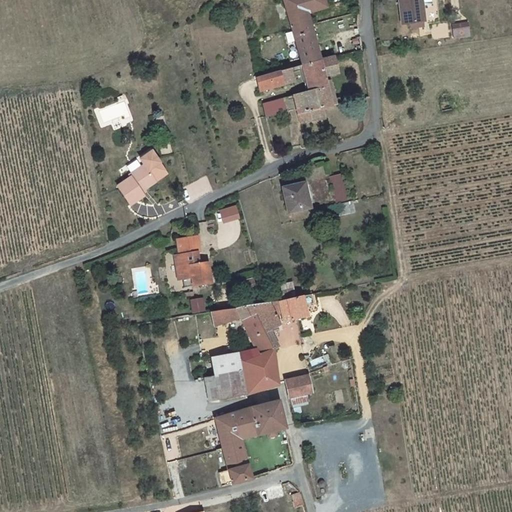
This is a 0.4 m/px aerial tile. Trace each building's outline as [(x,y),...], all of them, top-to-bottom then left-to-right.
[(329,7),(327,0),(296,0),(287,2),(303,67),(317,64),(304,13),(329,7)] [(401,0),(405,28),(413,27),(414,32),(429,29),(426,11),(431,10),(429,0),(401,0)] [(457,36),(459,48),(469,46),(467,35),(458,36),(457,36)] [(339,59),(317,64),(323,91),(310,95),(298,98),(304,127),(324,122),(322,113),(341,108),(340,103),(333,104),(328,77),(342,74),(339,59)] [(323,91),(317,64),(303,67),(307,83),(310,95),(323,91)] [(290,71),(282,74),(258,82),(261,93),(285,88),(294,86),(290,71)] [(285,114),(282,102),(263,107),(265,118),(285,114)] [(128,176),(129,179),(114,187),(126,207),(141,198),(138,193),(153,184),(146,173),(159,166),(151,154),(139,161),(142,167),(128,176)] [(159,166),(146,173),(153,184),(165,178),(159,166)] [(327,211),(330,223),(348,218),(345,207),(342,207),(334,179),(322,182),(329,211),(327,211)] [(297,189),(274,195),(281,221),(304,215),(297,189)] [(224,224),(241,219),(236,205),(219,210),(224,224)] [(196,237),(175,240),(177,255),(176,255),(181,282),(190,281),(191,288),(210,285),(207,264),(198,265),(196,252),(199,252),(196,237)] [(181,282),(176,255),(171,256),(176,290),(182,290),(181,282)] [(261,293),(258,279),(249,281),(251,291),(253,290),(254,295),(261,293)] [(186,289),(191,288),(190,281),(181,282),(182,290),(186,289)] [(299,281),(287,283),(290,298),(301,296),(299,281)] [(287,283),(281,283),(284,299),(290,298),(287,283)] [(317,294),(305,296),(301,296),(305,321),(309,320),(307,309),(319,307),(317,294)] [(192,314),(206,311),(203,296),(189,299),(192,314)] [(301,296),(290,298),(284,299),(293,324),(305,321),(301,296)] [(268,305),(210,313),(214,328),(241,321),(255,350),(227,357),(229,363),(236,361),(244,395),(277,387),(272,350),(277,348),(271,332),(278,330),(268,305)] [(327,354),(314,359),(317,367),(330,361),(327,354)] [(244,395),(236,361),(229,363),(227,357),(211,359),(213,377),(218,399),(244,395)] [(213,377),(203,379),(208,402),(218,399),(213,377)] [(308,378),(283,383),(286,398),(311,393),(308,378)] [(224,474),(225,482),(226,487),(256,480),(255,477),(246,479),(238,445),(282,435),(277,408),(212,422),(219,451),(211,452),(216,475),(224,474)] [(292,482),(282,485),(286,495),(296,492),(292,482)] [(295,508),(304,505),(300,492),(290,495),(295,508)]
